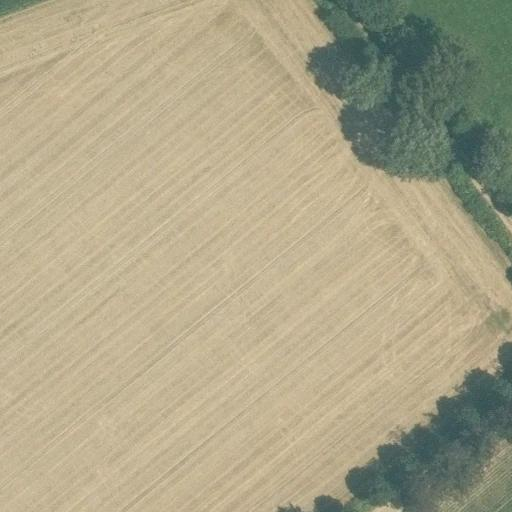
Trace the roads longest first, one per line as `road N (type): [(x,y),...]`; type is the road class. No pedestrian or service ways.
road 1 (track): [(511,231),(338,0)]
road 2 (unclassified): [(387,511),(511,406)]
